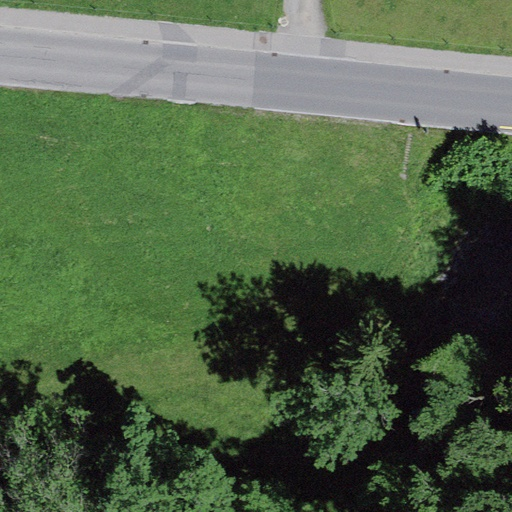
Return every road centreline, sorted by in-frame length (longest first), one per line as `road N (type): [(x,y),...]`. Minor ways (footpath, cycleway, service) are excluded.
road 1 (tertiary): [(0,48),(299,81)]
road 2 (tertiary): [(299,81),(511,103)]
